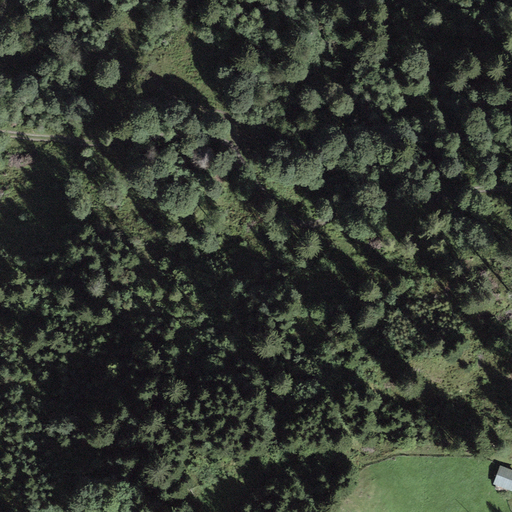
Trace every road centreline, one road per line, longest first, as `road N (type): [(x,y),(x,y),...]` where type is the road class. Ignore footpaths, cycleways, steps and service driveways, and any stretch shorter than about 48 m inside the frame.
road 1 (track): [(511,189),(410,186),(298,223),(228,144)]
road 2 (track): [(228,144),(0,131)]
